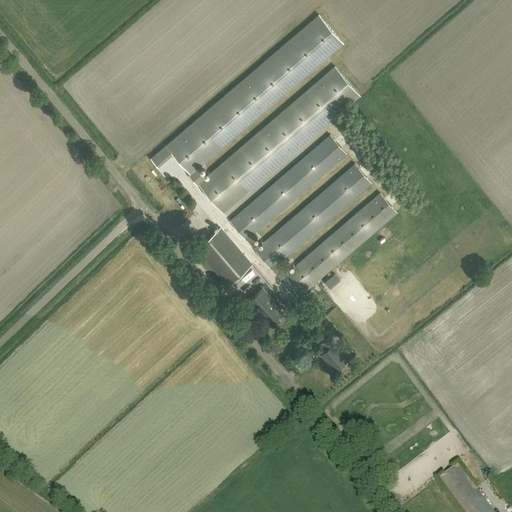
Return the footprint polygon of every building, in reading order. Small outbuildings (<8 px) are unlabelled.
[(189,173),(187,174),(196,184),(198,183),(222,212),(359,94),(334,65),(204,177),(196,168),(343,43),(319,15),(151,158),(157,166),(172,153),(189,173)] [(296,298),(397,212),(380,192),(290,269),(282,260),(372,182),(355,163),(259,244),(251,235),(347,153),(330,134),(230,220),(245,238),(256,251),(256,252),(271,268),(281,280),(281,281),(296,298)] [(394,194),(390,197),(395,205),(399,202),(394,194)] [(196,248),(227,285),(251,265),(220,228),(196,248)] [(269,323),(281,312),(271,301),(273,299),(263,288),(247,302),(255,311),(257,310),(269,323)] [(335,370),(347,359),(334,344),(336,342),(330,335),(320,344),(326,350),(321,354),(335,370)] [(462,511),(492,511),(458,465),(439,480),(462,511)]
